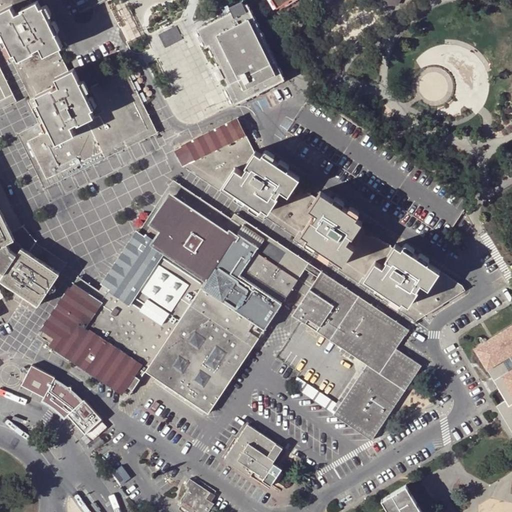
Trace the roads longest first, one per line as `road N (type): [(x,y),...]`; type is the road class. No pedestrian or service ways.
road 1 (residential): [(314,511),(459,417),(462,393),(432,335),(475,300),(477,288),(474,277),(277,148),(254,118),(231,112)]
road 2 (residential): [(260,511),(35,358)]
road 3 (residential): [(231,112),(191,131),(176,129),(112,30)]
